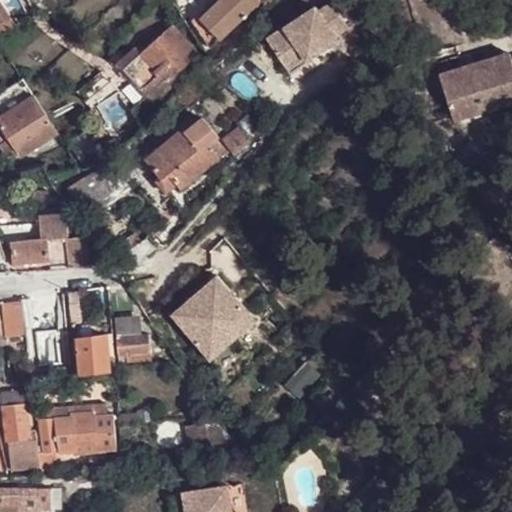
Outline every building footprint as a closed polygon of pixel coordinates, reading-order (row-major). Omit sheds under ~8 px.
[(226,34),(252,12),(250,11),(241,0),(224,0),(207,15),(226,34)] [(241,0),(250,11),(260,5),(257,0),(241,0)] [(314,10),(267,44),(285,70),(302,59),(307,65),(308,63),(338,42),(335,38),(347,29),(330,5),(317,14),(314,10)] [(211,46),(226,34),(207,15),(196,23),(211,46)] [(170,26),(140,55),(166,82),(196,54),(170,26)] [(123,70),(140,55),(135,49),(118,65),(123,70)] [(506,50),(436,71),(452,124),(511,106),(511,69),(508,58),(506,50)] [(140,55),(123,70),(148,96),(155,104),(172,88),(166,82),(140,55)] [(302,59),(285,70),(290,78),(309,64),(308,63),(307,65),(302,59)] [(0,95),(0,108),(4,115),(31,97),(22,81),(0,95)] [(148,96),(131,112),(139,119),(155,104),(148,96)] [(56,135),(31,97),(4,115),(0,118),(0,128),(19,159),(56,135)] [(241,122),(251,131),(258,124),(249,114),(241,122)] [(231,158),(234,161),(254,140),(240,125),(219,143),(231,158)] [(19,159),(0,128),(0,146),(11,164),(19,159)] [(148,159),(166,180),(172,174),(179,185),(183,190),(221,162),(204,141),(198,146),(185,130),(148,159)] [(121,148),(116,139),(100,149),(106,157),(121,148)] [(228,179),(240,166),(234,161),(231,158),(218,169),(228,179)] [(166,194),(179,185),(172,174),(166,180),(160,185),(166,194)] [(49,239),(50,257),(64,255),(61,237),(58,237),(57,224),(39,225),(42,240),(49,239)] [(12,244),(14,267),(51,263),(50,257),(49,239),(42,240),(12,244)] [(215,278),(171,317),(211,362),(255,324),(215,278)] [(79,304),(78,291),(67,293),(69,305),(79,304)] [(19,303),(0,305),(0,311),(4,342),(25,339),(19,303)] [(69,305),(71,322),(80,321),(79,304),(69,305)] [(123,354),(147,352),(145,331),(134,333),(132,316),(110,319),(112,336),(114,355),(123,354)] [(114,355),(112,336),(77,340),(80,377),(116,374),(114,355)] [(147,352),(123,354),(123,361),(149,358),(148,353),(148,352),(147,352)] [(163,352),(148,353),(149,358),(149,360),(164,359),(163,352)] [(26,388),(0,390),(0,393),(1,404),(27,402),(26,388)] [(41,456),(38,432),(30,431),(27,402),(1,404),(0,403),(0,406),(3,441),(7,440),(10,474),(43,469),(41,456)] [(105,402),(70,404),(70,413),(41,415),(41,416),(44,456),(57,455),(117,451),(114,411),(106,412),(105,402)] [(41,415),(70,413),(70,404),(36,407),(37,417),(41,416),(41,415)] [(120,414),(120,422),(156,418),(155,411),(120,414)] [(220,424),(218,420),(203,423),(206,441),(230,437),(220,424)] [(206,441),(203,423),(184,425),(187,444),(206,441)] [(44,456),(41,456),(43,469),(45,476),(58,475),(57,455),(44,456)] [(0,511),(38,511),(38,508),(61,507),(61,486),(0,486),(0,511)] [(237,511),(235,492),(190,497),(191,511),(237,511)]
